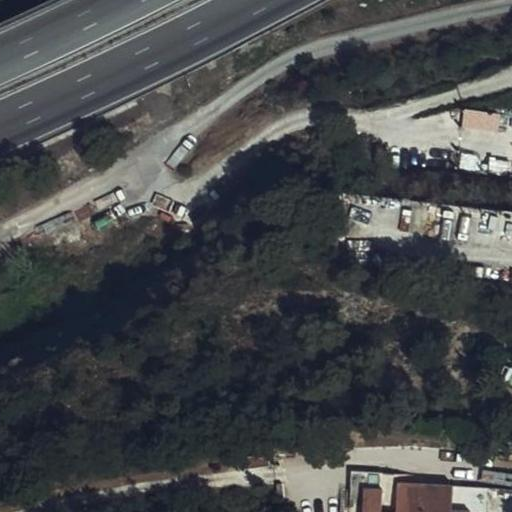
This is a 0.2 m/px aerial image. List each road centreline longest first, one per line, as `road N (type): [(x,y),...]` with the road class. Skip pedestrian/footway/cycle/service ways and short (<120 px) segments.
road 1 (motorway): [(0,124),(258,0)]
road 2 (track): [(274,472),(147,486),(32,511)]
road 3 (track): [(0,238),(142,160)]
road 4 (motorway): [(124,0),(0,59)]
